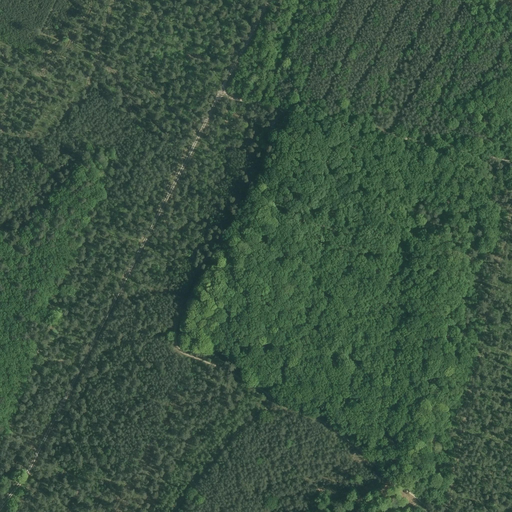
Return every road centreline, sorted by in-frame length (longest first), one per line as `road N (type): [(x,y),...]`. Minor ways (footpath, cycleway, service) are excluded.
road 1 (track): [(219,94),(35,456),(0,507)]
road 2 (track): [(432,511),(335,431),(273,406),(217,453),(174,511)]
road 3 (track): [(371,460),(423,143)]
road 4 (track): [(511,161),(219,94)]
